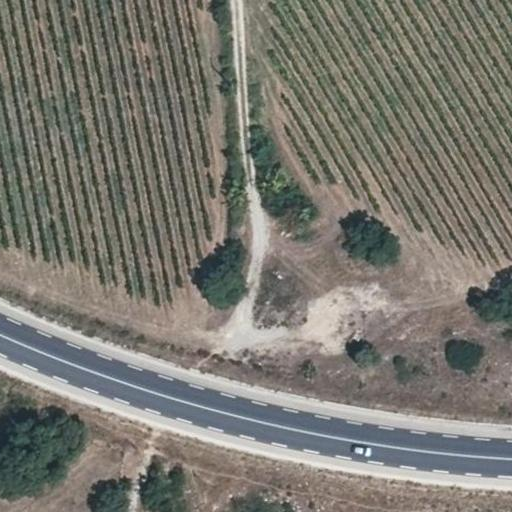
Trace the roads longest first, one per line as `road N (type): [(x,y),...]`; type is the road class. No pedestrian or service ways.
road 1 (primary): [(511,460),(232,416),(0,332)]
road 2 (track): [(231,335),(261,261),(238,0)]
